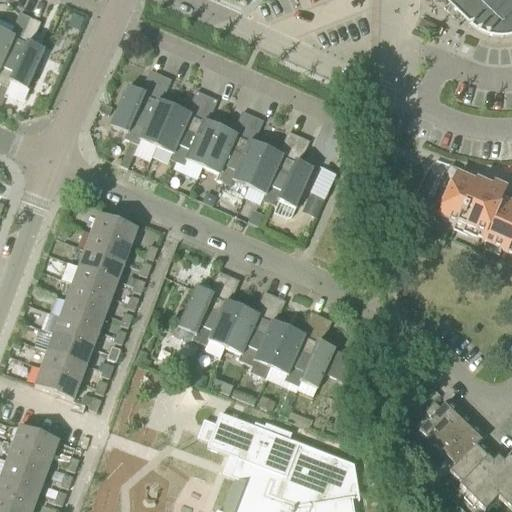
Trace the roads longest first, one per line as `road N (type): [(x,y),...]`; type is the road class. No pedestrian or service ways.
road 1 (residential): [(389,315),(50,164)]
road 2 (residential): [(172,0),(419,111),(460,126),(511,130)]
road 3 (unclassified): [(50,164),(120,0)]
road 4 (residential): [(389,315),(493,409),(511,390)]
road 5 (residential): [(0,298),(50,164)]
